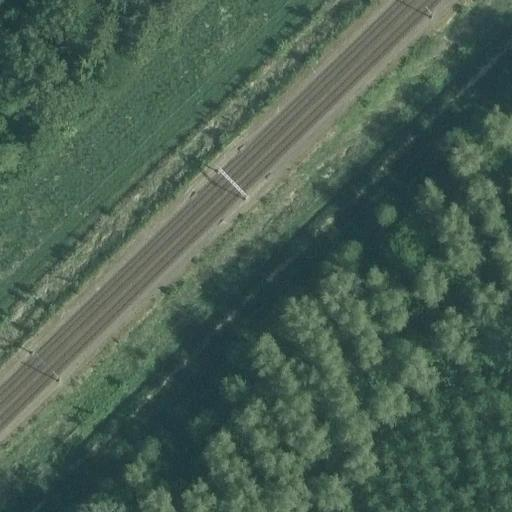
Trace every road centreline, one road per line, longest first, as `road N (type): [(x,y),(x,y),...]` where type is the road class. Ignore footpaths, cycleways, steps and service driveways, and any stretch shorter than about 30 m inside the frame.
road 1 (track): [(502,0),(0,492)]
road 2 (track): [(511,46),(42,511)]
road 3 (track): [(0,337),(345,0)]
road 4 (track): [(0,253),(93,186),(286,0)]
